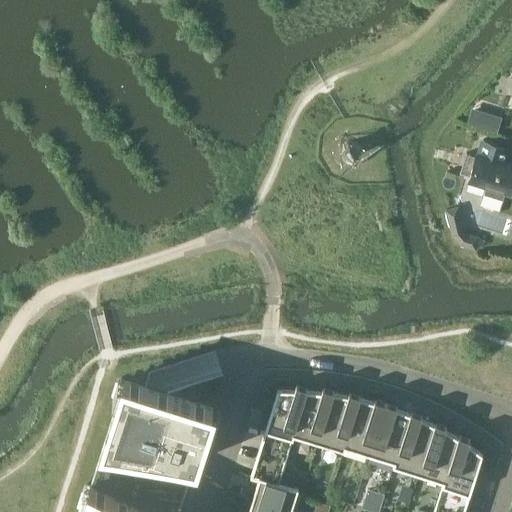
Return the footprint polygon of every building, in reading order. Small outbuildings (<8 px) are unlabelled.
[(471,112),(468,122),(493,130),(496,120),(471,112)] [(508,149),(482,141),(479,153),(477,152),(475,156),(466,153),(460,172),(470,175),(469,178),(487,184),(484,194),(503,199),(506,190),(511,191),(511,186),(511,163),(505,161),(508,149)] [(342,150),(342,151),(342,152),(342,153),(342,154),(343,155),(343,156),(344,156),(344,157),(345,158),(346,158),(347,159),(348,159),(349,159),(350,159),(351,159),(352,159),(353,159),(354,159),(354,158),(355,158),(356,157),(357,156),(357,155),(358,155),(358,154),(358,153),(358,152),(358,151),(358,150),(358,149),(358,148),(357,147),(357,146),(356,146),(356,145),(355,145),(355,144),(354,144),(353,144),(352,143),(351,143),(350,143),(349,143),(348,143),(347,143),(347,144),(346,144),(345,144),(345,145),(344,145),(344,146),(343,147),(343,148),(342,148),(342,149),(342,150)] [(446,211),(452,232),(463,230),(457,208),(446,211)] [(180,511),(196,461),(204,437),(213,408),(206,406),(169,394),(168,394),(157,390),(146,387),(145,386),(124,380),(119,398),(104,446),(102,451),(84,506),(82,511),(180,511)] [(278,388),(266,427),(293,436),(294,433),(293,433),(308,388),(298,388),(288,388),(278,388)] [(308,388),(293,433),(294,433),(318,441),(334,391),(326,390),(317,389),(308,388)] [(334,391),(318,441),(344,449),(346,445),(345,445),(360,396),(352,394),(343,393),(334,391)] [(360,396),(345,445),(346,445),(370,453),(386,403),(377,401),(369,398),(360,396)] [(386,403),(370,453),(394,461),(395,461),(410,412),(402,409),(394,406),(386,403)] [(394,461),(393,464),(419,473),(434,423),(426,419),(418,415),(410,412),(395,461),(394,461)] [(434,423),(419,473),(443,480),(444,480),(458,436),(446,429),(434,423)] [(266,427),(262,439),(290,448),(293,436),(266,427)] [(443,480),(442,483),(470,492),(471,489),(483,452),(475,446),(466,441),(458,436),(444,480),(443,480)] [(262,439),(258,450),(286,459),(290,448),(262,439)] [(258,450),(255,462),(282,471),(282,470),(286,459),(258,450)] [(251,473),(251,475),(259,477),(259,476),(279,482),(279,481),(282,471),(255,462),(251,473)] [(282,471),(279,481),(295,486),(295,485),(298,476),(282,471)] [(259,477),(248,511),(290,511),(299,487),(295,486),(279,481),(279,482),(259,476),(259,477)] [(442,483),(439,495),(466,503),(470,492),(442,483)] [(439,495),(435,506),(454,511),(463,511),(466,503),(439,495)] [(365,499),(362,507),(376,511),(379,511),(381,504),(365,499)]
